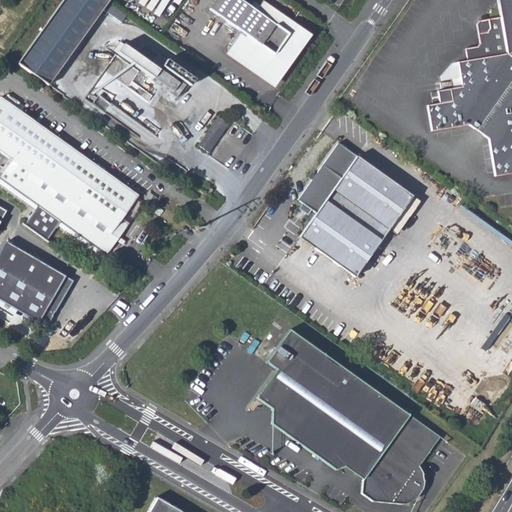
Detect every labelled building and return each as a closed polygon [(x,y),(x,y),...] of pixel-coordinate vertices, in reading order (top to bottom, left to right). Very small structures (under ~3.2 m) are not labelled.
[(110,1),(108,0),(63,0),(20,61),(51,84),(110,1)] [(242,34),(228,53),(267,81),(280,75),(309,32),(265,1),(260,6),(255,3),(251,8),(243,2),(243,0),(218,0),(210,12),(242,34)] [(435,92),(437,104),(425,106),(429,134),(466,128),(486,142),(491,179),(511,176),(511,0),(508,0),(508,1),(494,3),(496,18),(474,21),(472,24),(475,44),(471,47),(462,48),(463,61),(454,62),(448,63),(440,82),(449,80),(456,79),(458,88),(450,89),(435,92)] [(109,4),(105,9),(121,19),(124,14),(109,4)] [(178,84),(122,45),(115,53),(172,93),(170,95),(177,100),(186,88),(179,83),(178,84)] [(196,82),(169,64),(165,70),(191,89),(196,82)] [(456,79),(449,80),(450,89),(458,88),(456,79)] [(137,196),(0,98),(0,153),(9,160),(0,172),(0,179),(37,206),(24,226),(47,242),(60,222),(105,254),(128,223),(122,219),(137,196)] [(217,117),(197,145),(207,152),(227,124),(217,117)] [(312,216),(295,241),(351,281),(408,199),(334,147),(294,203),(312,216)] [(142,197),(153,206),(157,202),(158,198),(147,190),(142,197)] [(153,214),(158,217),(163,210),(158,207),(153,214)] [(5,241),(0,249),(0,263),(53,295),(63,276),(5,241)] [(53,295),(0,263),(0,300),(44,327),(72,281),(63,276),(53,295)] [(418,469),(439,440),(289,332),(266,364),(276,371),(256,400),(271,411),(271,426),(335,472),(350,467),(365,478),(362,482),(361,495),(372,503),(382,505),(415,499),(418,498),(421,496),(423,493),(425,490),(427,486),(427,482),(426,477),(424,474),(423,472),(420,470),(418,469)] [(180,511),(155,497),(145,511),(180,511)]
